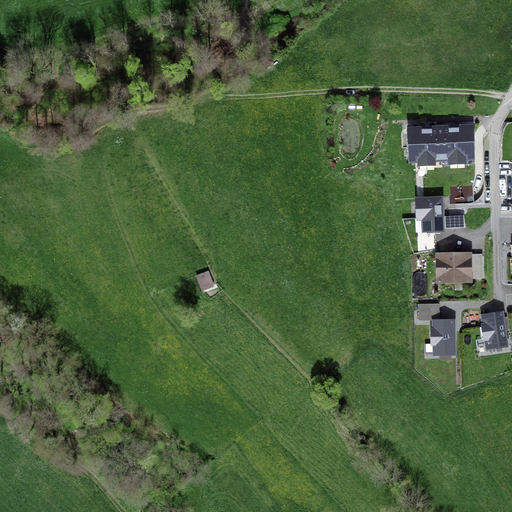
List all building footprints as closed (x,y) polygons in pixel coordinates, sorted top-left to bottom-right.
[(472,158),(470,128),(410,131),(412,161),(419,161),(419,159),(426,159),(426,160),(458,159),(457,157),(464,157),(464,158),(472,158)] [(442,229),(441,199),(418,201),(418,219),(423,218),(424,230),(442,229)] [(465,206),(445,205),(445,229),(464,229),(465,206)] [(486,219),(470,219),(470,242),(486,242),(486,219)] [(465,289),(465,281),(470,281),(469,255),(439,255),(439,281),(456,281),(456,289),(465,289)] [(198,277),(202,289),(212,285),(207,273),(198,277)] [(418,305),(419,320),(439,320),(438,304),(418,305)] [(482,325),(484,339),(487,339),(488,348),(505,345),(501,314),(484,317),(485,325),(482,325)] [(432,330),(432,344),(435,344),(436,353),(453,353),(452,322),(435,322),(435,330),(432,330)]
